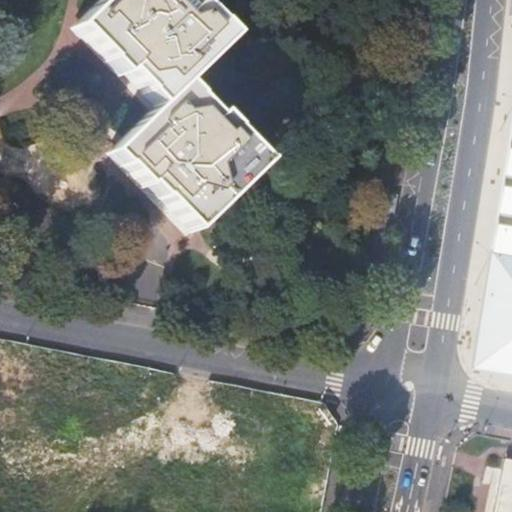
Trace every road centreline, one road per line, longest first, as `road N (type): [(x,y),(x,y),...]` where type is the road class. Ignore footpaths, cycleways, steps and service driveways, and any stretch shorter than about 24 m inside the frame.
road 1 (secondary): [(431,398),(493,0)]
road 2 (secondary): [(450,0),(384,389)]
road 3 (secondary): [(0,315),(384,389)]
road 4 (secondary): [(384,389),(360,511)]
